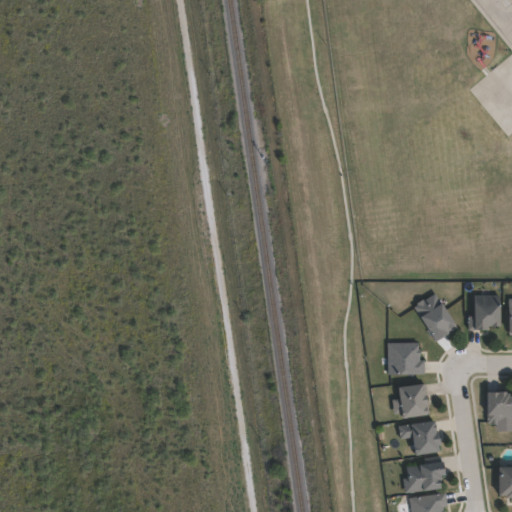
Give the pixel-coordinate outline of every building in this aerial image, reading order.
[(434,293),(453,323),(443,330),(444,332),(433,340),(413,307),(416,305),(415,302),(421,298),(422,300),(434,293)] [(473,329),(467,329),(467,316),(473,316),(473,304),(498,304),(498,325),(486,325),(486,328),(473,328),(473,329)] [(417,342),(417,349),(420,349),(420,355),(418,355),(418,360),(423,360),(424,373),(387,374),(386,343),(417,342)] [(424,383),(428,414),(400,418),(399,413),(393,414),(391,400),(398,399),(396,386),(424,383)] [(503,390),(503,392),(507,392),(507,394),(511,394),(511,423),(495,423),(495,424),(489,424),(489,423),(486,423),(485,391),(496,391),(503,390)] [(432,419),(434,431),(435,431),(438,445),(436,445),(437,450),(412,455),(409,436),(398,438),(396,426),(408,424),(408,423),(432,419)] [(437,488),(404,493),(402,478),(407,478),(406,467),(417,465),(417,464),(440,461),(442,474),(437,475),(438,479),(436,479),(437,488)] [(511,501),(508,501),(508,498),(502,498),(502,495),(497,495),(496,466),(511,466),(511,501)] [(441,507),(442,511),(443,511),(410,511),(409,498),(444,493),(446,506),(441,507)]
